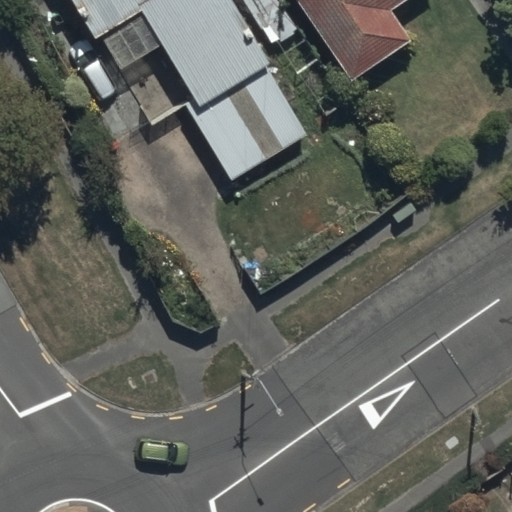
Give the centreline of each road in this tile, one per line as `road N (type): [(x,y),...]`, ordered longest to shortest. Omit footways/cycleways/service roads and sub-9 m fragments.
road 1 (residential): [(190,511),(511,288)]
road 2 (tertiary): [(30,473),(89,465),(118,477),(147,511)]
